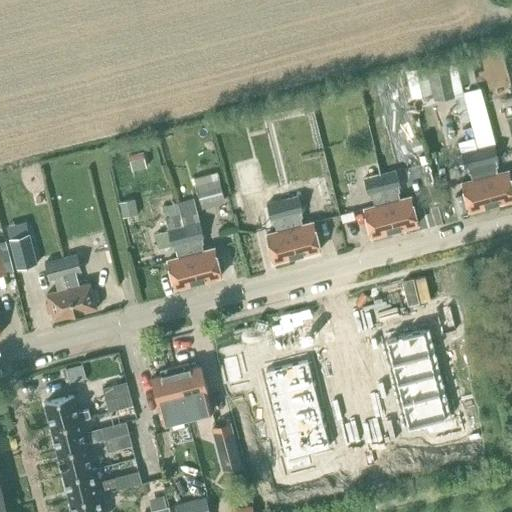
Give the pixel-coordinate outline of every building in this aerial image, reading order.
[(454,97),(448,65),(427,69),(433,101),(454,97)] [(412,98),(432,94),(427,71),(427,69),(426,66),(406,71),(412,98)] [(462,93),(477,150),(492,205),(511,199),(511,188),(507,170),(497,173),(495,166),(497,166),(496,162),(498,161),(479,88),(462,93)] [(468,211),(492,205),(477,150),(462,154),(466,169),(467,169),(468,173),(470,173),(472,180),(461,183),(468,211)] [(397,171),(396,171),(392,156),(375,161),(379,175),(394,230),(417,224),(410,196),(399,199),(397,192),(399,191),(398,187),(401,186),(397,171)] [(394,230),(379,175),(375,161),(358,165),(362,179),(363,179),(364,179),(368,195),(369,195),(370,199),(372,198),(374,205),(363,208),(370,236),(394,230)] [(260,187),(254,163),(237,167),(243,191),(260,187)] [(225,202),(219,178),(194,184),(200,208),(225,202)] [(296,256),(282,201),(278,187),(263,191),(266,205),(270,220),(272,220),(273,224),(274,224),(276,231),(265,234),(273,262),(296,256)] [(282,201),(296,256),(319,250),(312,222),(302,225),(300,217),(301,217),(300,213),(303,212),(298,196),(282,201)] [(119,202),(122,218),(137,215),(134,199),(119,202)] [(183,227),(177,201),(160,205),(167,231),(171,246),(172,246),(173,250),(176,250),(177,257),(166,260),(174,288),(197,282),(183,227)] [(341,216),(343,223),(355,220),(353,212),(341,216)] [(197,282),(220,276),(213,248),(202,251),(200,243),(202,242),(201,238),(203,238),(199,222),(183,227),(197,282)] [(10,237),(18,268),(37,263),(30,233),(10,237)] [(74,314),(96,308),(94,300),(97,299),(95,289),(91,290),(89,282),(78,285),(75,272),(80,271),(76,254),(60,258),(74,314)] [(74,314),(60,258),(44,263),(48,279),(53,278),(57,290),(46,293),(48,301),(44,302),(47,313),(51,312),(53,320),(74,314)] [(445,292),(432,295),(438,319),(452,316),(445,292)] [(424,330),(385,339),(391,364),(430,354),(424,330)] [(233,347),(220,350),(226,374),(240,371),(233,347)] [(430,354),(391,364),(396,384),(435,374),(430,354)] [(462,355),(452,357),(455,369),(465,366),(462,355)] [(308,359),(268,369),(275,394),(314,384),(308,359)] [(173,367),(187,418),(212,411),(200,365),(189,367),(188,363),(173,367)] [(465,366),(455,369),(458,380),(468,378),(465,366)] [(162,424),(187,418),(173,367),(160,370),(161,375),(150,377),(162,424)] [(435,374),(396,384),(401,404),(440,394),(435,374)] [(132,405),(126,381),(102,387),(108,411),(132,405)] [(314,384),(275,394),(279,414),(319,404),(314,384)] [(440,394),(401,404),(407,428),(429,423),(432,436),(456,430),(453,416),(446,418),(440,394)] [(73,395),(44,402),(50,427),(79,420),(90,417),(88,409),(77,412),(73,395)] [(319,404),(279,414),(284,433),(324,424),(319,404)] [(245,410),(235,412),(238,424),(248,421),(245,410)] [(57,452),(85,444),(79,420),(50,427),(57,452)] [(101,427),(104,439),(128,431),(125,420),(101,427)] [(241,466),(230,421),(211,426),(222,471),(241,466)] [(248,421),(238,424),(241,435),(251,433),(248,421)] [(290,457),(283,459),(287,472),(311,466),(308,454),(330,448),(324,424),(284,433),(290,457)] [(104,439),(107,451),(132,444),(128,431),(104,439)] [(63,476),(92,469),(85,444),(57,452),(63,476)] [(69,501),(98,493),(92,469),(63,476),(69,501)] [(141,482),(138,470),(101,480),(104,489),(115,486),(116,489),(141,482)] [(71,511),(102,511),(98,493),(69,501),(71,511)] [(209,511),(205,496),(174,504),(175,511),(209,511)]
